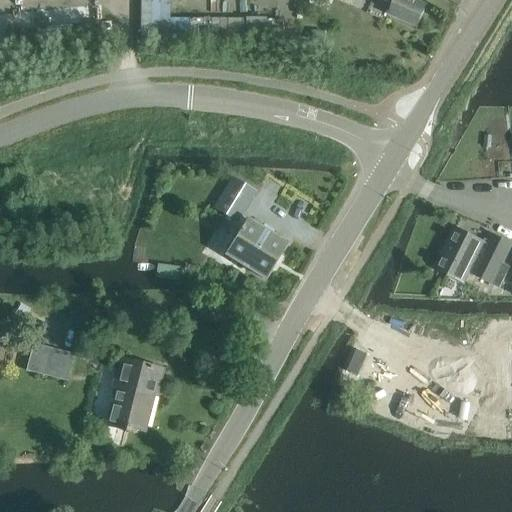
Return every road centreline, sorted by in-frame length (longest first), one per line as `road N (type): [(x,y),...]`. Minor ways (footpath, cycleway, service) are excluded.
road 1 (unclassified): [(0,137),(90,104),(160,95),(307,118),(392,163)]
road 2 (tertiary): [(184,511),(392,163)]
road 3 (tertiary): [(392,163),(491,0)]
